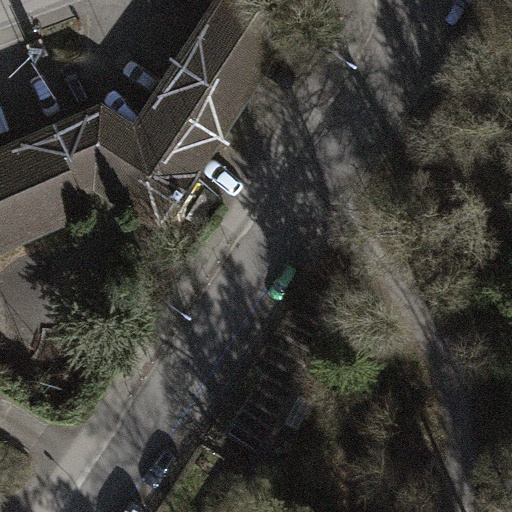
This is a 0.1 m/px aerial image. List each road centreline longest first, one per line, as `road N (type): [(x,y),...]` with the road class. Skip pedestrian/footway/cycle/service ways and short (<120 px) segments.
road 1 (residential): [(103,511),(432,0)]
road 2 (track): [(321,166),(403,273),(440,357),(456,422),(462,511)]
